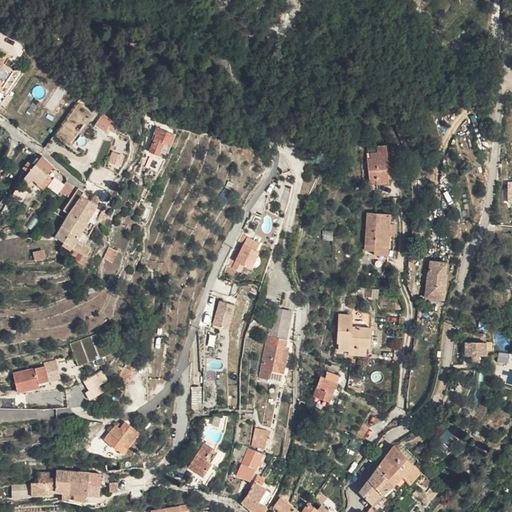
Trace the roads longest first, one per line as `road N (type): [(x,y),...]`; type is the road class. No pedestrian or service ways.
road 1 (residential): [(356,511),(358,485),(377,457),(437,400),(511,69)]
road 2 (track): [(258,122),(278,151),(270,179),(228,246),(180,364),(150,406),(135,417),(71,410),(0,415)]
road 3 (track): [(303,294),(294,255),(304,160),(297,133),(258,122)]
road 4 (track): [(287,0),(292,15),(279,32),(229,56),(225,80),(258,122)]
road 5 (track): [(417,422),(402,392),(410,303),(401,263)]
